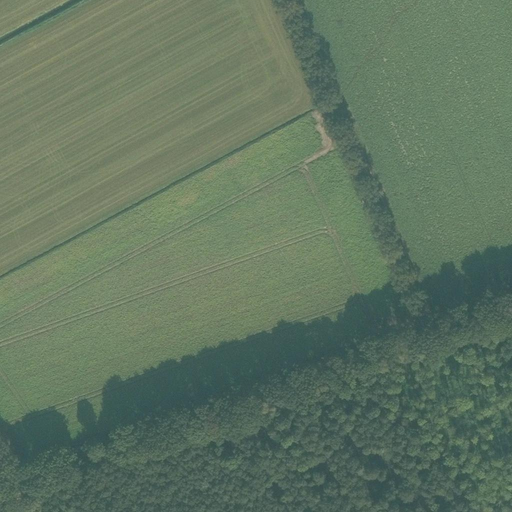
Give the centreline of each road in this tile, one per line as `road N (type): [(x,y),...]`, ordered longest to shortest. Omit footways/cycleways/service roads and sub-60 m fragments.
road 1 (track): [(6,476),(511,298)]
road 2 (track): [(290,0),(431,327)]
